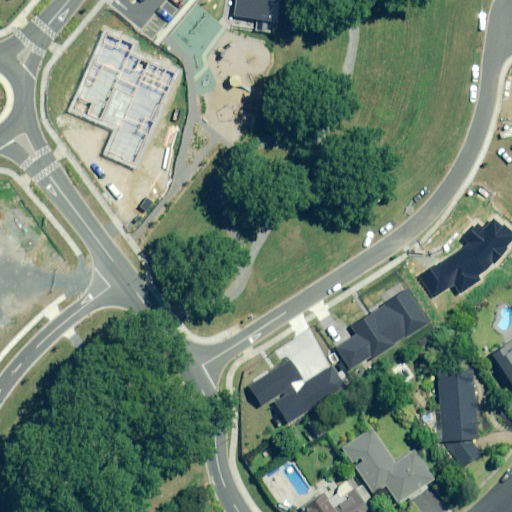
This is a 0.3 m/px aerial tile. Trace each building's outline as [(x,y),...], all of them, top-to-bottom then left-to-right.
[(270,21),(272,0),(237,0),(235,16),(270,21)] [(135,165),(175,74),(127,53),(131,45),(104,33),(70,110),(115,129),(105,152),(135,165)] [(463,238),(469,244),(419,278),(432,298),(454,284),(460,293),(482,279),(479,275),(492,263),(496,264),(511,243),(511,230),(505,225),(503,227),(493,219),(484,229),(478,223),(463,238)] [(337,348),(350,367),(368,354),(372,359),(429,322),(409,291),(354,327),(359,334),(337,348)] [(332,317),(326,309),(310,321),(316,329),(332,317)] [(511,350),(511,349),(506,351),(503,347),(491,355),(511,387),(511,350)] [(289,357),(246,384),(260,405),(272,397),(289,422),(345,385),(333,367),(307,384),(289,357)] [(405,362),(393,370),(403,387),(416,378),(405,362)] [(473,376),(438,379),(442,445),(449,445),(462,469),(483,457),(475,439),(473,376)] [(318,417),(308,422),(315,435),(325,429),(318,417)] [(395,465),(371,429),(342,449),(373,495),(385,487),(397,504),(409,497),(411,501),(424,492),(422,489),(434,481),(414,452),(395,465)] [(321,496),(303,508),(305,511),(372,511),(378,509),(356,475),(343,484),(337,475),(316,488),(321,496)]
